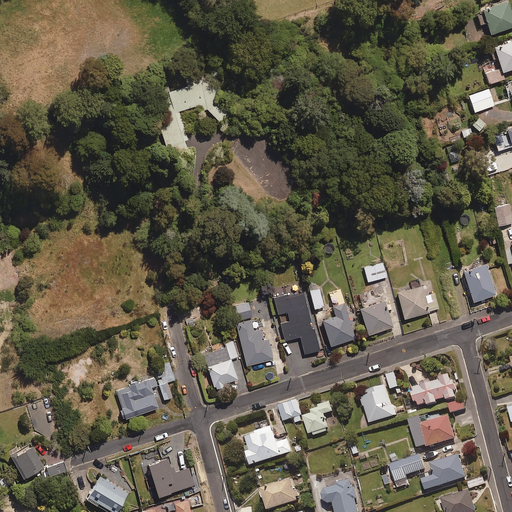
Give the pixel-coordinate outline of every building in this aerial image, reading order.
[(511,28),(511,11),(509,2),(483,9),(491,35),(511,28)] [(511,69),(511,42),(495,48),(503,73),(511,69)] [(504,80),(501,68),(486,73),(489,84),(504,80)] [(187,86),(170,91),(168,87),(150,93),(169,157),(188,151),(185,142),(188,141),(179,112),(199,106),(205,111),(206,110),(220,123),(230,113),(214,99),(212,92),(218,91),(214,78),(208,80),(206,75),(186,82),(187,86)] [(494,106),(489,89),(469,95),(474,112),(494,106)] [(486,125),(479,119),(473,125),(480,131),(486,125)] [(498,151),(511,146),(511,126),(506,128),(507,131),(493,134),(498,151)] [(499,150),(477,157),(483,176),(511,167),(511,154),(511,152),(501,156),(499,150)] [(511,210),(510,202),(494,206),(498,226),(511,223),(511,210)] [(383,262),(364,267),(368,283),(387,278),(383,262)] [(485,264),(462,272),(473,303),(497,295),(485,264)] [(411,288),(396,292),(404,319),(438,309),(433,292),(429,294),(427,285),(421,287),(418,280),(410,283),(411,288)] [(320,288),(309,291),(314,310),(325,308),(320,288)] [(305,354),(320,351),(305,292),(274,299),(278,315),(288,312),(290,321),(281,323),(286,342),(301,338),(305,354)] [(0,321),(22,313),(20,306),(10,309),(4,295),(0,296),(0,321)] [(390,304),(386,305),(384,299),(360,307),(370,335),(394,327),(388,311),(392,310),(390,304)] [(235,322),(252,317),(248,302),(231,307),(235,322)] [(352,321),(350,321),(345,304),(333,307),(336,317),(323,321),(331,347),(356,340),(352,326),(354,325),(352,321)] [(260,329),(254,330),(252,320),(236,324),(246,366),(272,360),(267,339),(263,340),(260,329)] [(231,360),(238,357),(233,342),(225,344),(226,347),(203,355),(214,388),(237,380),(231,360)] [(176,380),(170,362),(163,364),(165,372),(156,374),(164,401),(172,398),(168,383),(176,380)] [(393,372),(386,374),(390,389),(398,387),(393,372)] [(455,397),(453,390),(456,390),(453,379),(450,380),(448,373),(439,375),(440,379),(410,388),(415,406),(426,403),(427,405),(437,402),(436,400),(445,397),(446,399),(455,397)] [(157,387),(154,376),(131,384),(131,386),(116,391),(122,409),(120,410),(124,420),(159,409),(152,389),(157,387)] [(391,406),(384,385),(360,392),(369,423),(396,415),(394,405),(391,406)] [(295,423),(302,421),(300,415),(302,415),(297,400),(278,406),(283,421),(293,418),(295,423)] [(447,404),(450,413),(465,408),(463,400),(447,404)] [(309,410),(310,413),(302,416),(308,433),(311,432),(312,435),(326,430),(325,428),(327,427),(323,414),(332,411),(328,401),(316,405),(317,407),(309,410)] [(426,446),(455,437),(447,414),(421,422),(419,416),(408,419),(416,446),(425,444),(426,446)] [(276,443),(271,427),(254,432),(255,434),(245,437),(249,450),(244,452),(248,465),(292,453),(288,439),(276,443)] [(32,447),(14,457),(26,478),(44,468),(32,447)] [(390,455),(392,463),(390,464),(395,482),(407,478),(406,475),(424,469),(420,455),(398,461),(396,453),(390,455)] [(466,477),(458,454),(429,463),(433,474),(421,478),(425,490),(466,477)] [(169,460),(149,466),(159,498),(195,487),(189,470),(176,475),(174,468),(172,469),(169,460)] [(65,462),(47,467),(49,476),(68,471),(65,462)] [(387,474),(381,476),(385,486),(391,483),(387,474)] [(485,483),(483,476),(467,481),(469,488),(485,483)] [(119,511),(129,493),(101,478),(88,501),(108,511),(119,511)] [(297,500),(296,497),(299,496),(297,489),(294,490),(290,478),(259,488),(266,509),(297,500)] [(357,497),(354,487),(350,488),(348,479),(335,482),(336,485),(324,487),(320,493),(321,499),(327,503),(331,502),(334,511),(357,511),(354,498),(357,497)] [(474,511),(476,511),(469,489),(441,498),(445,511),(474,511)] [(191,511),(189,501),(174,504),(176,511),(174,511),(156,511),(155,509),(142,511),(191,511)]
